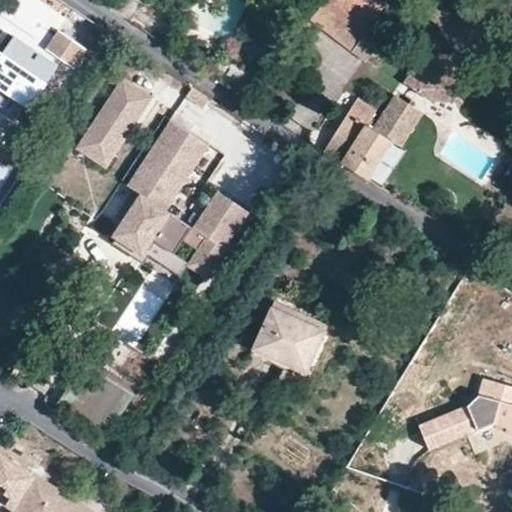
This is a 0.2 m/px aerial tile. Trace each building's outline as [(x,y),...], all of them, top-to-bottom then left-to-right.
[(326,0),(312,19),(355,50),(375,24),(388,6),(380,0),(326,0)] [(98,39),(73,22),(63,34),(89,53),(98,39)] [(368,60),(388,34),(375,24),(355,50),(368,60)] [(61,32),(49,50),(77,70),(89,53),(63,34),(61,32)] [(2,60),(0,58),(0,105),(38,52),(17,39),(2,60)] [(457,55),(419,54),(418,77),(457,77),(457,55)] [(123,77),(86,135),(117,155),(153,96),(123,77)] [(457,77),(418,77),(409,77),(405,83),(432,101),(456,102),(457,77)] [(397,95),(374,129),(395,143),(403,148),(426,114),(397,95)] [(376,113),(359,102),(327,151),(371,180),(395,143),(374,129),(367,125),(376,113)] [(211,145),(171,120),(157,142),(197,167),(211,145)] [(86,135),(78,148),(109,167),(117,155),(86,135)] [(197,167),(157,142),(144,164),(183,189),(197,167)] [(183,189),(144,164),(130,186),(136,190),(169,211),(183,189)] [(126,221),(116,237),(119,239),(147,257),(156,241),(178,254),(187,240),(201,249),(192,264),(191,265),(212,278),(230,249),(229,248),(197,228),(169,211),(136,190),(128,203),(134,208),(126,221)] [(229,248),(253,210),(221,190),(197,228),(229,248)] [(126,221),(134,208),(128,203),(119,217),(126,221)] [(192,264),(178,254),(156,241),(147,257),(119,239),(116,244),(149,265),(154,259),(183,277),(191,265),(192,264)] [(256,356),(290,371),(293,363),(313,372),(330,333),(310,323),(307,330),(299,327),(302,320),(278,309),(256,356)] [(302,320),(299,327),(307,330),(310,323),(302,320)] [(256,356),(254,362),(287,377),(290,371),(256,356)] [(293,363),(290,371),(309,380),(313,372),(293,363)] [(112,436),(137,397),(86,364),(61,404),(112,436)] [(430,449),(493,423),(509,427),(509,431),(511,431),(511,385),(486,378),(482,394),(470,405),(421,427),(430,449)] [(0,499),(19,511),(39,480),(3,458),(0,462),(0,499)] [(88,511),(39,480),(19,511),(18,511),(88,511)]
